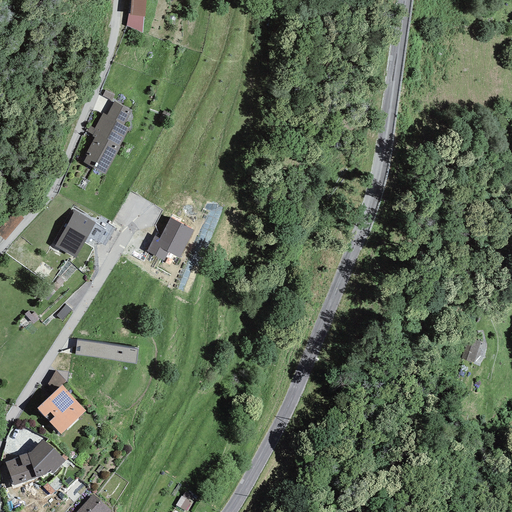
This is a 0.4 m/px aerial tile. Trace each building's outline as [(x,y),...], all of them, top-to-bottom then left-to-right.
[(145,0),(130,0),(130,14),(130,16),(143,16),(145,16),(145,0)] [(142,33),(143,16),(130,16),(130,14),(128,13),(126,26),(142,33)] [(115,95),(105,90),(102,96),(112,101),(115,95)] [(105,175),(120,147),(119,146),(129,129),(123,126),(132,111),(115,101),(107,115),(103,113),(94,129),(89,126),(86,131),(92,134),(91,136),(94,138),(86,152),(88,153),(83,163),(105,175)] [(39,176),(33,185),(38,189),(45,179),(39,176)] [(75,210),(54,246),(75,258),(87,237),(97,243),(105,228),(95,222),(75,210)] [(0,231),(5,236),(21,216),(15,211),(0,228),(0,231)] [(163,261),(167,253),(179,258),(193,230),(169,219),(159,238),(154,236),(147,251),(163,261)] [(47,301),(64,282),(59,277),(42,295),(47,301)] [(62,320),(71,310),(66,304),(56,315),(62,320)] [(28,311),(24,314),(33,324),(39,319),(34,312),(31,314),(28,311)] [(474,363),(480,342),(469,338),(461,358),(474,363)] [(138,349),(77,340),(74,355),(136,364),(138,349)] [(65,381),(55,371),(48,384),(54,392),(61,385),(65,381)] [(86,411),(61,385),(54,392),(36,408),(60,434),(86,411)] [(29,452),(27,453),(19,456),(13,458),(13,460),(5,462),(13,486),(28,481),(36,478),(46,475),(50,470),(53,473),(65,461),(42,439),(30,453),(29,452)] [(62,478),(56,484),(65,493),(71,487),(62,478)] [(195,498),(185,492),(182,496),(181,495),(175,505),(186,511),(195,498)] [(93,494),(76,511),(110,511),(111,511),(93,494)]
